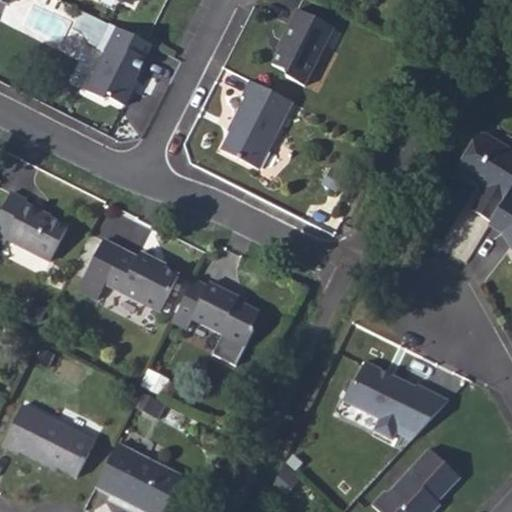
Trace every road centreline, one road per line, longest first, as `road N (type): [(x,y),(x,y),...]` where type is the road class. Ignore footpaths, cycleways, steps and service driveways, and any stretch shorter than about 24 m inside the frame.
road 1 (residential): [(143,178),(348,265)]
road 2 (residential): [(143,178),(224,0)]
road 3 (residential): [(0,110),(143,178)]
